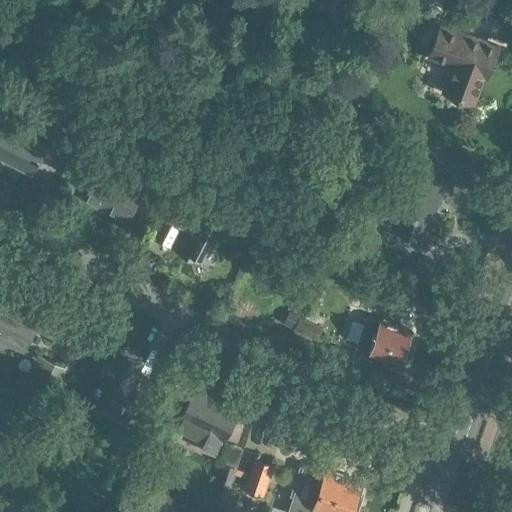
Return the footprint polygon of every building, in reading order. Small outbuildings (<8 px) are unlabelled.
[(12,23),(3,47),(11,51),(20,27),(12,23)] [(484,75),(488,76),(499,46),(442,24),(430,54),(456,64),(446,92),(474,103),(484,75)] [(297,68),(287,81),(308,97),(318,84),(297,68)] [(3,126),(7,117),(0,113),(0,156),(33,173),(46,147),(3,126)] [(45,147),(68,158),(81,133),(58,121),(45,147)] [(192,148),(196,136),(183,130),(178,142),(192,148)] [(132,176),(127,186),(108,176),(113,167),(103,162),(83,201),(104,212),(105,210),(127,221),(139,197),(143,199),(150,186),(132,176)] [(392,227),(427,238),(430,230),(435,232),(442,212),(436,210),(445,184),(410,172),(401,199),(394,196),(387,216),(395,219),(392,227)] [(198,210),(199,209),(206,195),(185,184),(167,219),(186,228),(178,242),(186,246),(182,252),(197,260),(199,256),(214,263),(226,239),(215,234),(221,222),(198,210)] [(260,214),(258,217),(286,235),(288,232),(292,225),(265,207),(260,214)] [(354,224),(350,238),(385,253),(391,236),(354,224)] [(319,253),(311,268),(338,282),(345,266),(319,253)] [(372,277),(368,289),(381,294),(386,282),(372,277)] [(37,306),(30,319),(0,304),(0,338),(25,350),(35,328),(52,335),(60,318),(37,306)] [(367,316),(356,347),(384,357),(381,365),(400,371),(413,331),(367,316)] [(300,317),(294,329),(317,340),(323,328),(300,317)] [(103,376),(93,396),(96,398),(117,409),(118,409),(121,403),(124,404),(137,411),(139,412),(143,398),(141,397),(148,384),(135,377),(137,373),(143,361),(141,360),(133,356),(135,353),(124,347),(122,350),(120,349),(114,360),(112,358),(108,356),(99,374),(103,376)] [(40,356),(29,379),(63,395),(74,371),(65,367),(40,356)] [(0,408),(5,411),(11,393),(0,389),(0,408)] [(184,422),(180,431),(204,443),(202,446),(216,453),(220,444),(221,445),(223,441),(238,411),(196,390),(181,420),(184,422)] [(275,463),(256,456),(245,488),(264,494),(275,463)] [(220,511),(234,468),(222,464),(208,511),(210,511),(220,511)] [(298,473),(290,496),(294,497),(294,498),(311,504),(308,511),(333,511),(334,511),(351,511),(361,484),(326,472),(326,473),(304,466),(302,474),(298,473)] [(97,501),(93,511),(114,511),(116,508),(97,501)]
